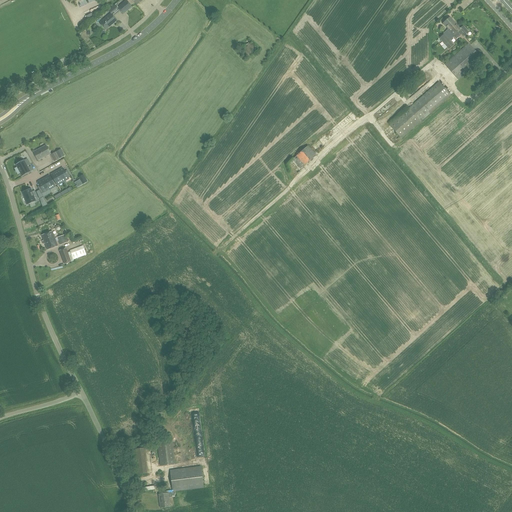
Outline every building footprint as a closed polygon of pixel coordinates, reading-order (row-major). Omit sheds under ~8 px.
[(115,4),(112,7),(117,13),(120,11),(123,14),(132,7),(127,1),(118,8),(115,4)] [(111,13),(100,23),(106,30),(117,20),(114,16),(117,13),(112,7),(108,10),(111,13)] [(443,33),(444,34),(440,38),(442,40),(458,26),(458,25),(457,26),(450,18),(443,23),(448,29),(443,33)] [(463,25),(460,28),(458,26),(442,40),(445,44),(449,49),(454,45),(450,40),(453,37),(454,36),(456,39),(462,33),(464,36),(469,32),(463,25)] [(249,54),(251,56),(256,52),(254,50),(254,49),(248,43),(241,50),(246,55),(248,53),(249,54)] [(458,80),(482,59),(482,58),(481,58),(469,44),(445,64),(458,80)] [(478,85),(478,83),(477,81),(477,80),(475,78),(474,77),(472,76),(470,76),(468,76),(467,76),(465,76),(464,77),(462,78),(461,80),(460,82),(460,83),(460,85),(460,87),(460,89),(461,90),(463,92),(464,93),(466,94),(467,94),(470,94),(471,94),(473,93),(474,92),(476,91),(477,90),(477,89),(478,87),(478,85)] [(401,139),(421,122),(451,95),(439,82),(389,125),(401,139)] [(384,117),(398,104),(394,100),(381,113),(384,117)] [(38,160),(51,154),(46,145),(34,152),(38,160)] [(301,169),(316,155),(308,146),(292,159),(301,169)] [(65,156),(61,149),(50,155),(54,162),(60,159),(65,156)] [(16,165),(22,177),(31,172),(24,160),(16,165)] [(65,171),(63,167),(57,171),(63,183),(69,179),(69,178),(71,177),(67,170),(65,171)] [(63,183),(57,171),(51,174),(57,186),(63,183)] [(82,185),(87,182),(83,175),(78,178),(82,185)] [(55,186),(50,176),(44,180),(49,189),(55,186)] [(49,189),(44,180),(39,183),(40,185),(38,187),(41,193),(49,189)] [(31,189),(23,192),(28,205),(36,202),(34,197),(37,196),(35,191),(32,192),(31,189)] [(38,219),(40,223),(49,218),(47,214),(38,219)] [(58,246),(56,241),(55,238),(53,231),(42,235),(47,250),(58,246)] [(66,234),(57,237),(60,245),(69,242),(66,234)] [(73,260),(86,255),(83,246),(70,250),(73,260)] [(71,262),(67,251),(66,248),(60,251),(64,264),(71,262)] [(157,440),(160,466),(176,464),(173,438),(157,440)] [(144,448),(140,449),(132,450),(135,469),(135,475),(148,473),(144,448)] [(201,466),(170,470),(172,490),(173,491),(204,487),(201,466)] [(159,494),(161,508),(170,507),(169,498),(176,497),(175,491),(173,491),(172,490),(166,491),(166,493),(159,494)]
